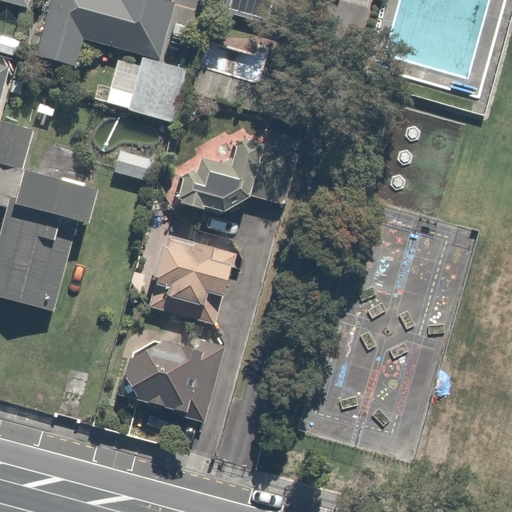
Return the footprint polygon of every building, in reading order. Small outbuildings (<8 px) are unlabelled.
[(0,0),(0,7),(34,16),(38,0),(0,0)] [(57,0),(39,58),(77,69),(87,38),(162,61),(179,7),(169,4),(169,0),(57,0)] [(274,0),(236,0),(232,16),(266,26),(274,0)] [(26,44),(3,37),(0,46),(0,59),(19,66),(26,44)] [(194,78),(124,54),(105,109),(175,133),(194,78)] [(0,124),(17,74),(0,68),(0,124)] [(34,133),(4,123),(0,136),(0,168),(21,175),(34,133)] [(254,202),(254,201),(285,210),(293,183),(268,176),(274,154),(244,145),(236,172),(212,165),(215,152),(203,148),(196,170),(188,168),(177,208),(222,221),(223,221),(224,221),(225,221),(226,221),(228,221),(229,221),(230,220),(231,220),(232,220),(233,220),(234,219),(235,219),(236,219),(238,218),(239,218),(240,217),(241,217),(242,216),(243,215),(244,214),(245,213),(246,213),(247,212),(248,211),(249,210),(249,209),(250,208),(251,207),(252,206),(252,205),(253,204),(254,202)] [(157,163),(123,149),(112,176),(146,190),(157,163)] [(11,215),(0,249),(0,305),(53,322),(81,233),(90,236),(101,202),(29,179),(18,218),(11,215)] [(240,259),(165,241),(147,310),(215,327),(222,299),(230,301),(240,259)] [(199,340),(194,356),(134,338),(115,402),(203,428),(227,348),(199,340)]
